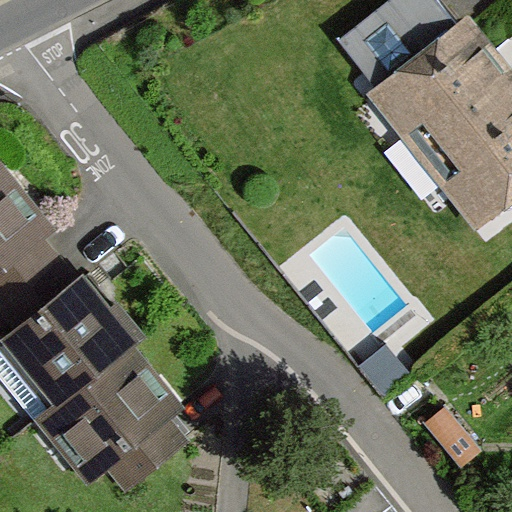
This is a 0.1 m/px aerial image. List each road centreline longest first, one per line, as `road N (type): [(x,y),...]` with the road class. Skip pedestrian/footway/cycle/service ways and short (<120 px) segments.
road 1 (residential): [(440,511),(365,413),(245,315),(12,22)]
road 2 (unknown): [(278,347),(247,417),(239,511)]
